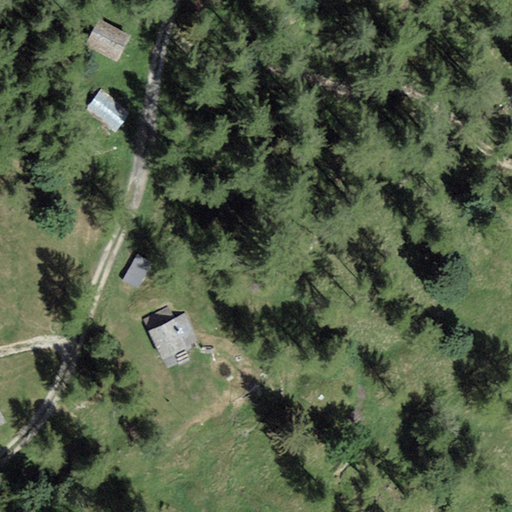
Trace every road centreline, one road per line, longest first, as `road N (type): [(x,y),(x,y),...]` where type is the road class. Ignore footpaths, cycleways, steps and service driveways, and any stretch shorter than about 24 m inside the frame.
road 1 (track): [(80,329),(101,288),(186,0)]
road 2 (track): [(0,454),(69,384),(80,329)]
